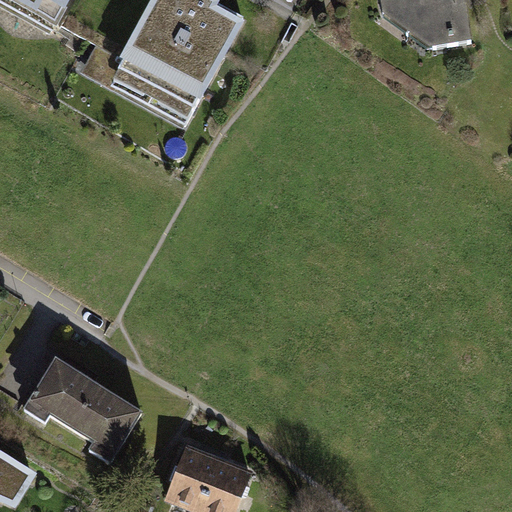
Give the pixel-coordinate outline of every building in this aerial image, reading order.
[(0,0),(0,2),(55,35),(72,0),(0,0)] [(156,0),(109,89),(188,136),(251,25),(204,0),(156,0)] [(376,0),(380,21),(428,53),(469,48),(463,2),(459,0),(376,0)] [(51,357),(21,406),(44,421),(48,414),(92,440),(87,448),(109,462),(140,415),(51,357)] [(186,445),(163,502),(189,511),(236,511),(251,470),(186,445)] [(0,447),(0,502),(14,508),(39,470),(0,447)]
